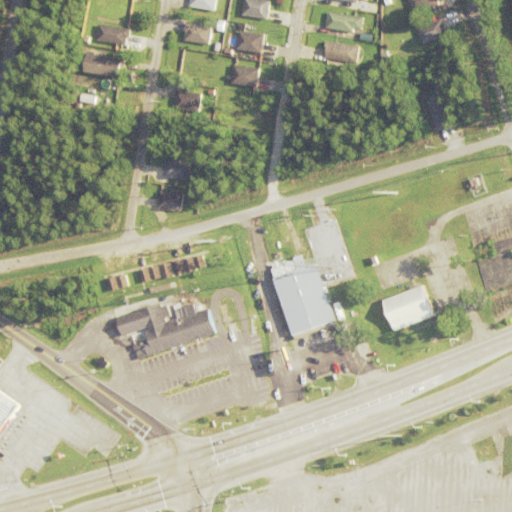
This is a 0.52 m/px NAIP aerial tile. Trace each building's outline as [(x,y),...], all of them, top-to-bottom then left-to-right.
[(105,15),(112,0),(130,0),(136,3),(126,25),(105,15)] [(191,8),(192,0),(218,0),(216,13),(191,8)] [(244,17),(246,0),(259,0),(272,2),(269,21),(244,17)] [(409,0),(439,0),(441,7),(415,15),(409,0)] [(356,30),(355,34),(328,30),(331,14),(366,19),(364,31),(356,30)] [(231,23),(232,17),(241,19),(240,25),(231,23)] [(419,29),(443,21),(449,39),(425,46),(419,29)] [(212,27),(187,23),(183,41),(209,45),(212,27)] [(129,40),(128,47),(99,42),(102,26),(133,31),(132,40),(129,40)] [(238,51),(241,32),(267,37),(264,55),(238,51)] [(328,60),(329,53),(326,52),(328,43),(361,48),(358,65),(328,60)] [(121,58),(85,54),(83,74),(119,77),(121,58)] [(322,63),(322,64),(315,63),(315,61),(311,61),(312,56),(326,58),(326,63),(322,63)] [(233,85),(236,66),(261,71),(258,90),(233,85)] [(222,89),(224,83),(231,84),(230,91),(222,89)] [(175,111),(178,92),(203,96),(201,114),(175,111)] [(449,123),(442,94),(426,97),(432,127),(449,123)] [(165,179),(167,161),(193,164),(190,182),(165,179)] [(176,212),(176,213),(159,211),(162,193),(185,197),(182,213),(176,212)] [(502,239),(502,237),(511,233),(511,287),(487,294),(477,260),(495,254),(491,242),(502,239)] [(212,249),(217,247),(222,263),(218,264),(212,249)] [(194,257),(202,255),(205,267),(197,269),(194,257)] [(183,260),(193,257),(196,271),(187,274),(183,260)] [(271,267),(273,266),(271,261),(276,259),(278,265),(295,259),(299,269),(317,262),(337,319),(294,334),(271,267)] [(371,261),(377,259),(379,265),(373,268),(371,261)] [(172,263),(182,260),(185,273),(175,276),(172,263)] [(160,265),(170,263),(174,277),(164,279),(160,265)] [(149,269),(158,266),(161,279),(152,281),(149,269)] [(140,271),(148,269),(151,281),(143,283),(140,271)] [(116,277),(125,275),(128,287),(120,289),(116,277)] [(107,280),(115,277),(119,289),(110,292),(107,280)] [(151,288),(173,282),(174,288),(152,293),(151,288)] [(384,300),(424,284),(435,315),(395,330),(384,300)] [(102,294),(118,291),(120,301),(104,304),(102,294)] [(167,322),(177,319),(174,310),(193,304),(194,307),(201,304),(203,311),(208,309),(216,334),(138,360),(135,351),(134,351),(132,345),(149,340),(146,329),(122,336),(116,318),(161,304),(162,307),(167,305),(171,317),(166,319),(167,322)] [(0,433),(19,403),(0,391),(0,433)]
